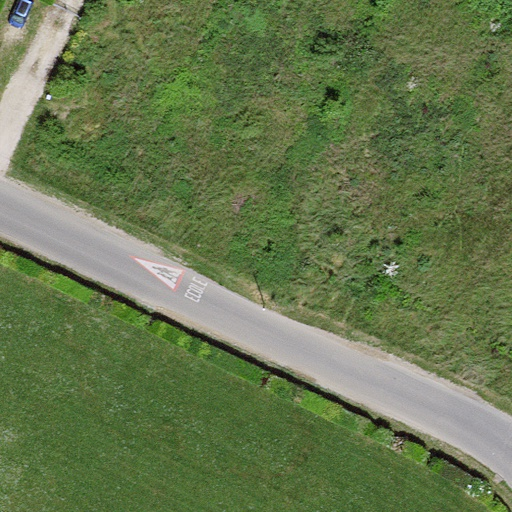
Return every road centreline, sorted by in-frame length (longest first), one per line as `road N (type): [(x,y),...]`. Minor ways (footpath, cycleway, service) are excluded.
road 1 (tertiary): [(511,451),(488,432),(0,205)]
road 2 (unknown): [(0,153),(58,19)]
